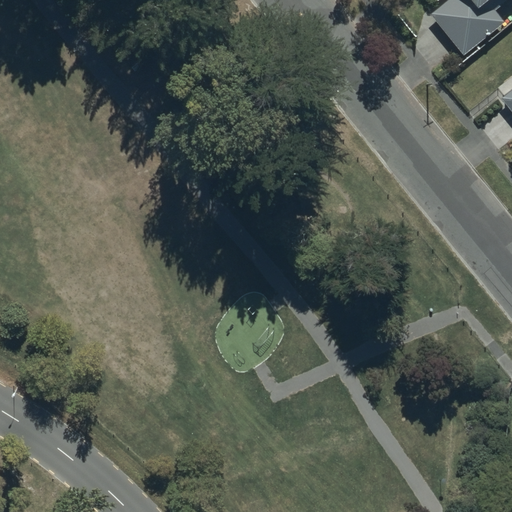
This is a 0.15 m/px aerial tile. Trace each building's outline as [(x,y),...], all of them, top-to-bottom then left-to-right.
[(435,0),(431,4),(463,46),(505,14),(496,1),(497,0),(435,0)] [(511,81),(501,90),(511,104),(511,81)] [(486,294),(470,311),(479,320),(482,317),(489,323),(502,310),(486,294)] [(504,319),(497,325),(502,331),(500,333),(511,346),(511,323),(510,325),(504,319)] [(511,511),(511,496),(505,496),(503,511),(511,511)]
